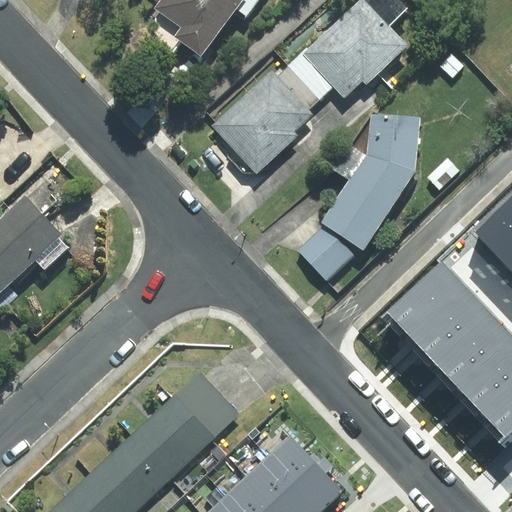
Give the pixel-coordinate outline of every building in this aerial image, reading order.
[(176,35),(201,54),(235,7),(240,0),(162,0),(157,7),(183,26),(176,35)] [(240,0),(235,7),(245,15),(256,0),(240,0)] [(360,0),(288,66),(319,99),(335,85),(345,96),(362,79),(366,84),(407,46),(389,26),(364,0),(360,0)] [(364,0),(389,26),(408,8),(400,0),(364,0)] [(307,109),(319,99),(288,66),(278,76),(272,70),(212,125),(257,174),(299,136),(294,131),(312,114),(307,109)] [(349,181),(322,222),(326,224),(363,249),(415,171),(419,118),(370,114),(367,155),(349,143),(332,169),(349,181)] [(459,170),(448,158),(428,177),(439,189),(459,170)] [(0,306),(2,309),(16,296),(5,284),(35,258),(44,268),(67,247),(57,237),(61,234),(25,195),(0,218),(0,306)] [(511,200),(478,233),(502,257),(511,247),(511,200)] [(328,282),(363,249),(326,224),(298,250),(328,282)] [(511,247),(502,257),(511,267),(511,247)] [(449,269),(395,319),(418,343),(472,293),(449,269)] [(472,293),(418,343),(439,366),(493,315),(472,293)] [(511,335),(493,315),(439,366),(461,390),(511,342),(511,335)] [(511,342),(461,390),(486,416),(511,391),(511,342)] [(201,371),(176,394),(215,437),(240,414),(201,371)] [(511,391),(486,416),(508,439),(511,435),(511,391)] [(176,394),(132,434),(171,477),(215,437),(176,394)] [(281,436),(269,422),(244,445),(256,458),(281,436)] [(90,472),(127,511),(133,511),(171,477),(132,434),(90,472)] [(289,437),(268,457),(321,510),(341,491),(289,437)] [(268,457),(248,477),(282,511),(319,511),(321,510),(268,457)] [(49,511),(127,511),(90,472),(48,511),(49,511)] [(282,511),(248,477),(226,497),(240,511),(282,511)] [(240,511),(226,497),(211,511),(240,511)]
